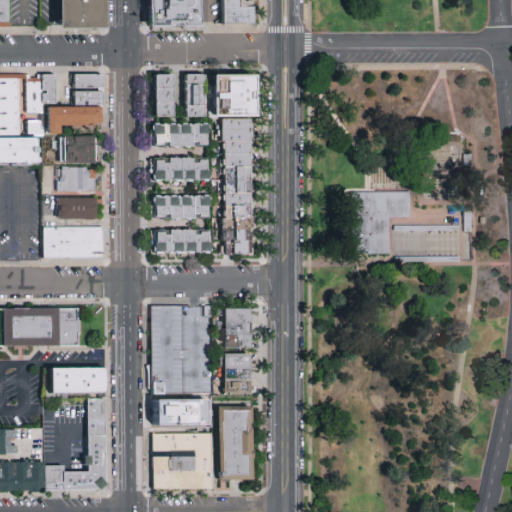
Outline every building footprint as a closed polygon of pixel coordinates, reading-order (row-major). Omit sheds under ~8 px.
[(0,0),(0,26),(10,27),(9,0),(0,0)] [(109,0),(110,23),(63,24),(63,0),(109,0)] [(147,0),(147,29),(198,29),(198,0),(147,0)] [(218,0),(218,25),(253,25),(253,6),(241,6),(241,0),(218,0)] [(100,88),(100,74),(70,74),(70,88),(100,88)] [(150,117),(171,117),(171,74),(150,74),(150,117)] [(202,117),(202,74),(182,74),(182,117),(202,117)] [(0,163),(34,163),(34,137),(17,137),(17,75),(0,75),(0,163)] [(53,103),(53,75),(23,75),(23,113),(40,113),(40,103),(53,103)] [(252,76),(210,75),(209,116),(251,116),(252,76)] [(99,91),(70,91),(70,107),(44,107),(45,134),(58,134),(58,125),(99,125),(99,91)] [(374,102),(374,116),(408,116),(408,102),(374,102)] [(247,256),(249,119),(220,119),(218,255),(247,256)] [(37,122),(23,122),(23,135),(37,135),(37,122)] [(150,124),(150,147),(207,147),(207,124),(150,124)] [(97,162),(60,162),(60,146),(60,136),(96,135),(96,146),(97,162)] [(150,158),(150,181),(207,181),(207,158),(150,158)] [(95,169),(97,192),(57,192),(57,170),(95,169)] [(208,195),(150,195),(150,219),(208,219),(208,195)] [(98,219),(59,219),(59,207),(58,197),(97,197),(97,206),(98,219)] [(352,248),(352,204),(403,204),(404,218),(385,219),(385,248),(352,248)] [(463,230),(474,230),(474,210),(463,210),(463,230)] [(52,259),(44,259),(44,228),(52,228),(105,228),(106,257),(52,259)] [(150,230),(150,254),(207,254),(207,230),(150,230)] [(0,347),(0,309),(52,309),(79,309),(80,328),(80,347),(53,347),(0,347)] [(225,309),(251,309),(251,349),(225,349),(225,309)] [(225,356),(249,356),(249,396),(225,396),(225,356)] [(45,369),(45,401),(105,401),(105,369),(45,369)] [(163,392),(163,381),(153,380),(152,392),(163,392)] [(103,490),(102,398),(83,398),(83,472),(61,472),(61,466),(51,466),(42,466),(42,461),(0,461),(0,491),(51,491),(103,490)] [(158,399),(206,399),(206,425),(158,425),(158,399)] [(219,481),(251,481),(251,409),(219,409),(219,481)] [(0,430),(0,455),(14,455),(14,430),(0,430)] [(175,490),(155,491),(154,450),(154,435),(175,434),(214,436),(214,449),(214,492),(175,490)]
